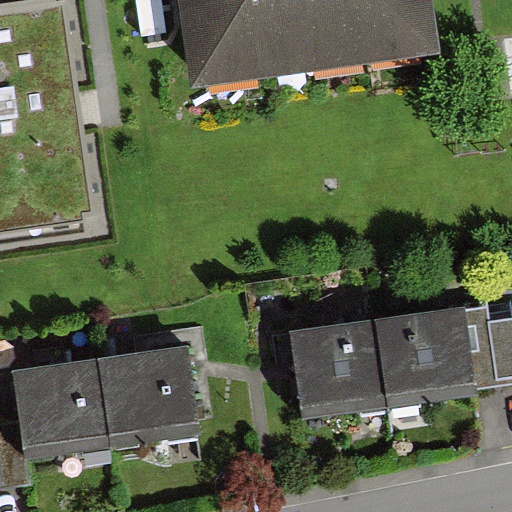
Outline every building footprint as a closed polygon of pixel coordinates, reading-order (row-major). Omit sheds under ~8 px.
[(0,0),(0,242),(84,230),(82,215),(94,213),(64,0),(0,0)] [(431,0),(194,0),(206,80),(439,47),(431,0)] [(467,304),(382,317),(394,402),(479,390),(467,304)] [(382,317),(297,329),(309,414),(394,402),(382,317)] [(511,322),(483,327),(493,386),(511,382),(511,322)] [(191,353),(106,365),(118,450),(203,438),(191,353)] [(106,365),(21,377),(33,462),(118,450),(106,365)] [(8,422),(0,423),(0,483),(18,480),(8,422)]
